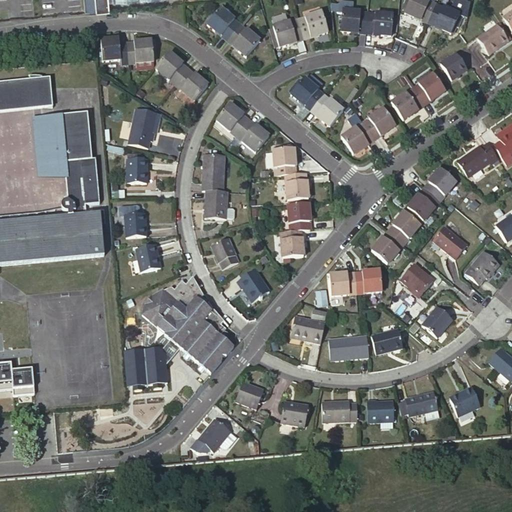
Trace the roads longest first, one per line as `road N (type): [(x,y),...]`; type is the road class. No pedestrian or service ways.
road 1 (residential): [(231,78),(200,120),(179,203),(199,279),(255,343)]
road 2 (residential): [(255,343),(261,359),(297,373),(375,380),(455,352),(488,321)]
road 3 (residential): [(231,78),(167,25),(0,34)]
road 4 (residential): [(255,343),(183,432),(156,453),(62,466)]
road 5 (residential): [(255,343),(368,195)]
road 6 (residential): [(368,195),(511,87)]
road 7 (residential): [(368,195),(252,95)]
road 8 (residential): [(388,65),(360,57),(303,64),(252,95)]
